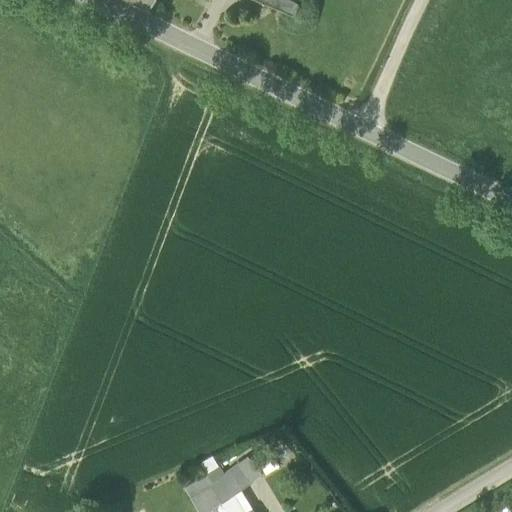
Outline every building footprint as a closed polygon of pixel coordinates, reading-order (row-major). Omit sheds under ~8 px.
[(130,0),(149,9),(153,0),(130,0)] [(258,0),(283,10),(292,14),(297,4),(289,0),(258,0)] [(248,458),(239,464),(253,483),(261,476),(248,458)] [(239,464),(229,472),(243,490),(253,483),(239,464)] [(207,476),(211,485),(222,478),(216,469),(207,476)] [(240,492),(243,490),(229,472),(222,478),(211,485),(222,504),(240,492)] [(190,499),(211,485),(207,476),(184,490),(190,499)] [(197,511),(209,511),(222,504),(211,485),(190,499),(197,511)] [(251,511),(253,511),(240,492),(222,504),(226,511),(251,511)]
